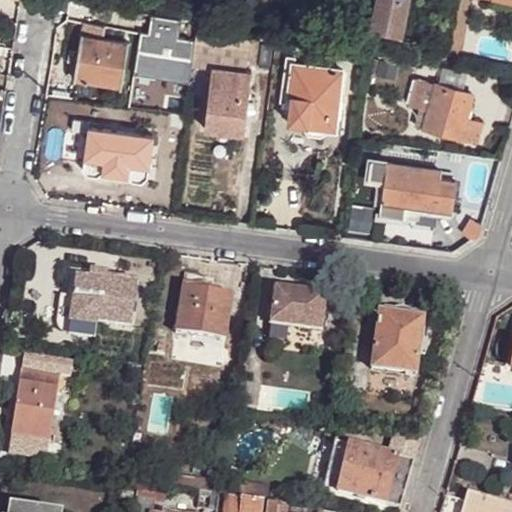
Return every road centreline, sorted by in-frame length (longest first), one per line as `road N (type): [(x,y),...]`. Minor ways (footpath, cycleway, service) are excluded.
road 1 (unclassified): [(6,211),(486,278)]
road 2 (residential): [(419,511),(486,278)]
road 3 (residential): [(36,0),(6,211)]
